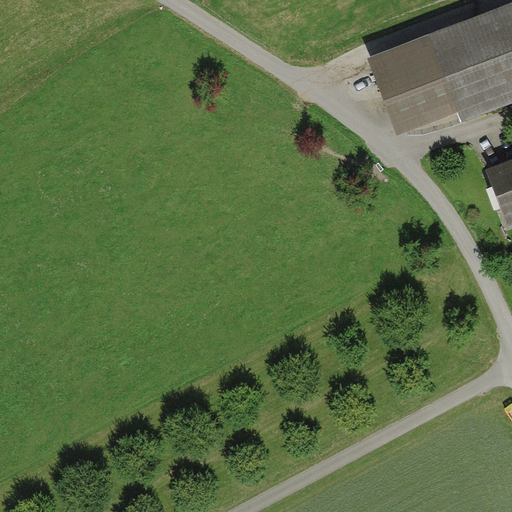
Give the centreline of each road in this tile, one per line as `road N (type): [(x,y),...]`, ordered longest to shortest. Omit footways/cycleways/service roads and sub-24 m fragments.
road 1 (unclassified): [(511,334),(446,207),(338,103),(180,0)]
road 2 (residential): [(511,371),(248,511)]
